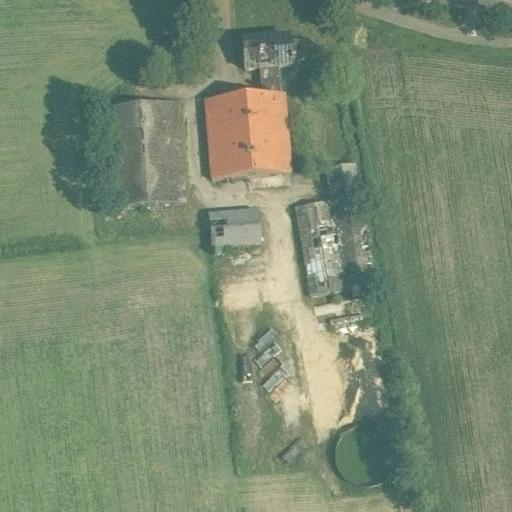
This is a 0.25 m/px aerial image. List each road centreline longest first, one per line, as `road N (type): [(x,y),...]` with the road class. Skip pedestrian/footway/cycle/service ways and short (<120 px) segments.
road 1 (unclassified): [(0,213),(379,169)]
road 2 (unclassified): [(423,511),(379,169)]
